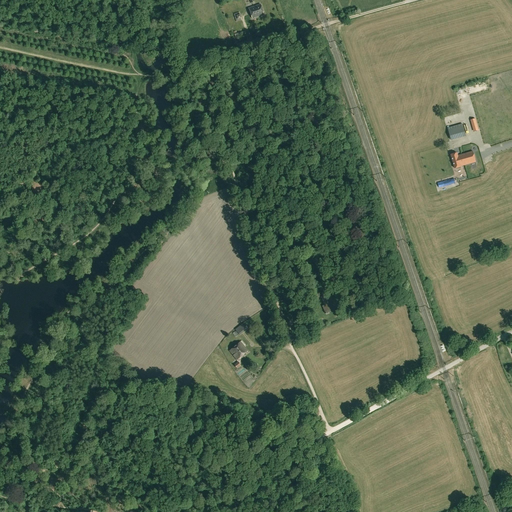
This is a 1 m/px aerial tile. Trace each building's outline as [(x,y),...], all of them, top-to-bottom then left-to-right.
[(264,15),(260,4),(249,9),(252,19),(264,15)] [(467,107),(468,114),(484,112),(483,104),(467,107)] [(486,131),(490,147),(501,144),(496,123),(492,124),(493,129),(486,131)] [(464,131),(466,136),(463,125),(448,129),(450,136),(451,140),(456,139),(454,133),(464,131)] [(476,162),(473,151),(458,156),(457,153),(451,155),(455,169),(461,167),(461,166),(476,162)] [(438,183),(439,188),(456,183),(454,178),(438,183)] [(325,314),(331,311),(327,300),(327,301),(326,298),(322,299),(323,302),(324,305),(322,306),(325,314)] [(242,323),(235,329),(235,330),(236,331),(233,333),(236,337),(239,334),(240,335),(247,329),(242,323)] [(237,360),(248,351),(241,342),(230,351),(237,360)]
